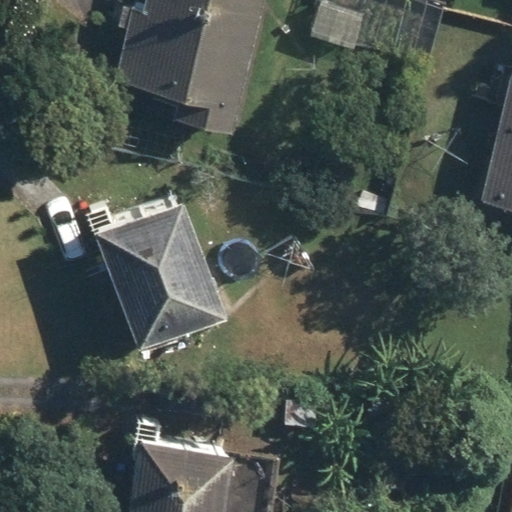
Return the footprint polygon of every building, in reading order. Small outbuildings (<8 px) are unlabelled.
[(148,0),(126,89),(236,115),(263,0),(148,0)] [(371,0),(321,0),(313,27),(358,42),(371,0)] [(511,62),(508,62),(479,197),(511,204),(511,62)] [(186,184),(100,215),(143,335),(229,303),(186,184)] [(144,429),(134,511),(225,511),(233,439),(144,429)] [(511,511),(511,500),(499,499),(498,511),(511,511)]
